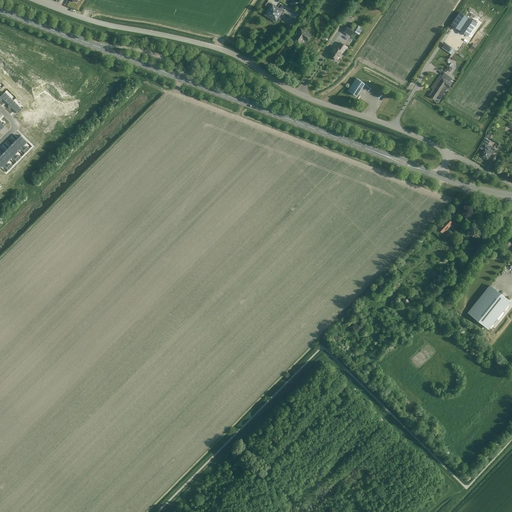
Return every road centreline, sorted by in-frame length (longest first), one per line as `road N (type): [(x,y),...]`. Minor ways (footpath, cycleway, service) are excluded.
road 1 (unclassified): [(448,152),(299,95),(235,54),(38,0)]
road 2 (primary): [(386,156),(0,9)]
